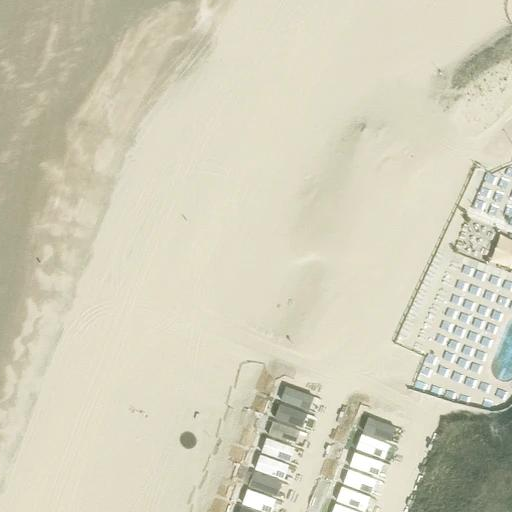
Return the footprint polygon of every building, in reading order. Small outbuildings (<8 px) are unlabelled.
[(448,192),(422,276),(474,292),(500,208),(448,192)] [(412,319),(489,342),(495,321),(418,298),(412,319)] [(406,366),(414,343),(367,328),(359,350),(406,366)] [(301,427),(312,396),(285,386),(274,417),(301,427)] [(369,416),(357,449),(374,455),(380,439),(391,443),(397,427),(369,416)] [(269,511),(287,448),(260,441),(240,511),(269,511)] [(371,495),(376,481),(349,471),(344,485),(371,495)]
